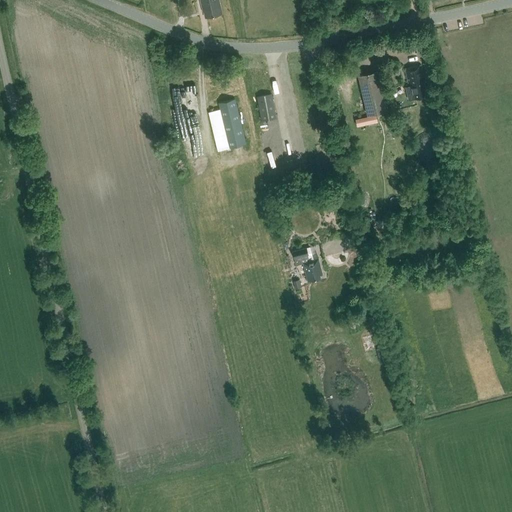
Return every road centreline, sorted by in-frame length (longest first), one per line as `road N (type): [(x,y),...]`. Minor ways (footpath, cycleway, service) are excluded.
road 1 (unclassified): [(98,511),(0,65)]
road 2 (tertiary): [(94,0),(187,37),(247,49),(511,2)]
road 3 (track): [(302,45),(349,230)]
